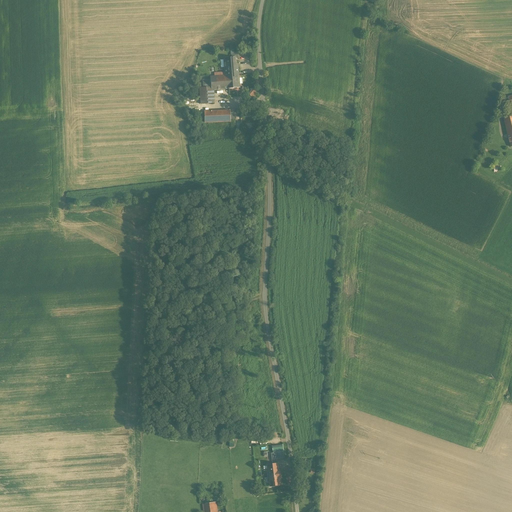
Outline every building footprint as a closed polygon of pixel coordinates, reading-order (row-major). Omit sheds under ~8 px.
[(225,77),(238,75),(237,65),(235,66),(234,59),(224,60),(225,77)] [(238,75),(225,77),(211,78),(212,88),(200,89),(202,105),(215,104),(214,91),(239,88),(238,75)] [(230,111),(204,112),(205,123),(230,122),(230,111)] [(283,452),(270,453),(271,460),(284,458),(283,452)] [(276,464),(267,465),(268,469),(266,470),(267,478),(269,478),(270,486),(279,485),(278,478),(280,478),(279,471),(277,471),(276,464)] [(216,511),(216,502),(205,503),(206,511),(219,511),(220,511),(218,511),(216,511)]
